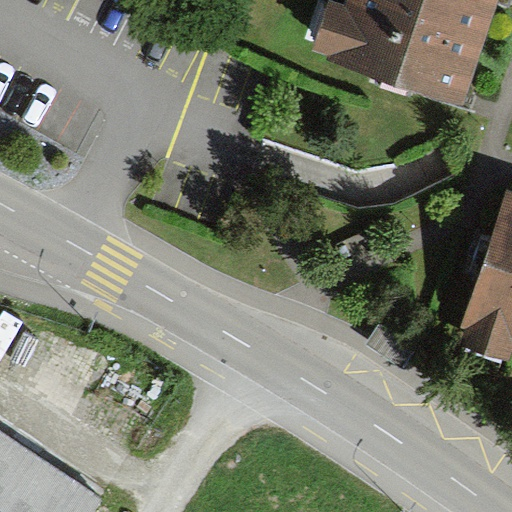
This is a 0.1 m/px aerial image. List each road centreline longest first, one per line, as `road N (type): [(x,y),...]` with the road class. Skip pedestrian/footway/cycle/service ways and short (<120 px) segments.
road 1 (residential): [(0,202),(344,402),(499,511)]
road 2 (track): [(255,347),(147,511)]
road 3 (unknown): [(0,27),(153,103)]
